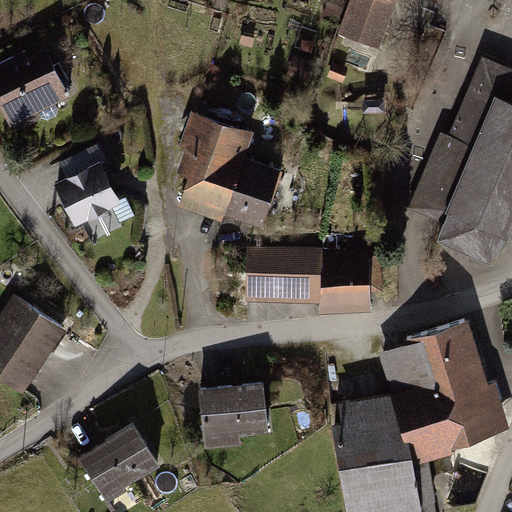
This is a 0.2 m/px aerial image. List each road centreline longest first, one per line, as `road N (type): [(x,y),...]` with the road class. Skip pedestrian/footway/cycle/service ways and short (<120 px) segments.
road 1 (residential): [(511,284),(391,320),(205,339),(142,358)]
road 2 (residential): [(142,358),(0,167)]
road 3 (residential): [(142,358),(0,450)]
